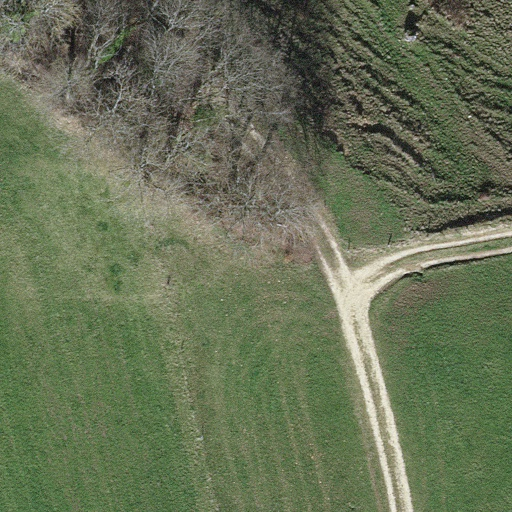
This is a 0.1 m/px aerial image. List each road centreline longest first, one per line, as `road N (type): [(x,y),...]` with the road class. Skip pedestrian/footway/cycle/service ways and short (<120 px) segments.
road 1 (track): [(157,0),(168,26),(304,208),(344,297)]
road 2 (track): [(401,511),(344,297)]
road 3 (track): [(344,297),(421,254),(511,239)]
